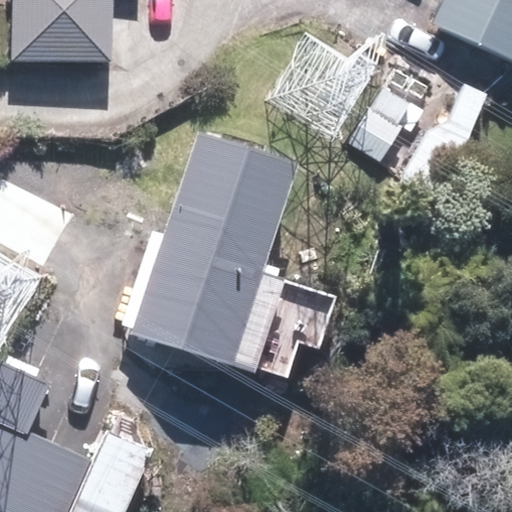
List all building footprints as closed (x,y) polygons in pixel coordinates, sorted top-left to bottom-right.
[(13,0),(12,59),(112,61),(113,0),(13,0)] [(511,0),(445,0),(436,22),(511,55),(511,0)] [(429,122),(398,176),(434,196),(492,95),(466,80),(438,128),(429,122)] [(415,107),(386,86),(346,143),(375,163),(415,107)] [(231,358),(296,163),(198,131),(133,326),(231,358)] [(0,359),(0,507),(11,511),(114,511),(143,446),(106,430),(93,460),(29,433),(52,381),(0,359)]
